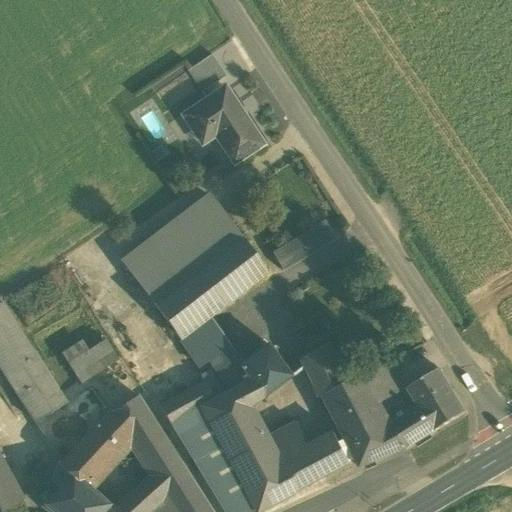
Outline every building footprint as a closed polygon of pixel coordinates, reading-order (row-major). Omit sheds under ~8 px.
[(211,56),(188,71),(202,92),(225,77),(211,56)] [(211,127),(235,164),(264,145),(226,88),(185,116),(198,136),(211,127)] [(127,267),(155,303),(242,235),(215,199),(127,267)] [(273,254),(283,271),(329,245),(336,241),(326,223),(273,254)] [(268,272),(242,235),(155,303),(190,354),(220,333),(210,319),(268,272)] [(0,304),(0,368),(36,424),(66,405),(2,304),(0,304)] [(190,354),(200,368),(210,361),(230,347),(220,333),(190,354)] [(68,365),(81,385),(118,361),(106,341),(68,365)] [(236,388),(248,409),(291,376),(268,345),(241,365),(230,347),(210,361),(230,392),(236,388)] [(302,359),(322,397),(349,383),(329,345),(302,359)] [(407,449),(428,436),(413,411),(393,424),(378,399),(405,383),(393,360),(323,397),(360,469),(407,449)] [(419,408),(413,411),(428,436),(466,413),(439,370),(407,389),(419,408)] [(200,376),(204,382),(216,401),(225,395),(209,371),(200,376)] [(230,392),(225,395),(216,401),(204,382),(160,407),(223,511),(256,511),(225,448),(259,430),(248,409),(236,388),(230,392)] [(109,411),(58,466),(72,478),(73,476),(88,489),(129,444),(135,452),(161,433),(138,397),(112,413),(109,411)] [(295,423),(264,439),(281,470),(312,454),(307,446),(295,423)] [(256,511),(324,477),(312,454),(281,470),(264,439),(259,430),(225,448),(256,511)] [(334,431),(307,446),(312,454),(323,448),(338,440),(334,431)] [(211,511),(161,433),(135,452),(150,476),(151,478),(164,498),(149,511),(148,511),(211,511)] [(323,448),(336,470),(350,463),(338,440),(323,448)] [(323,448),(312,454),(324,477),(336,470),(323,448)] [(0,511),(1,511),(23,501),(0,459),(0,511)] [(62,489),(72,478),(58,466),(52,482),(62,489)] [(46,506),(52,511),(102,511),(108,506),(88,489),(73,476),(72,478),(62,489),(46,506)] [(112,511),(148,511),(149,511),(164,498),(151,478),(111,511),(112,511)]
